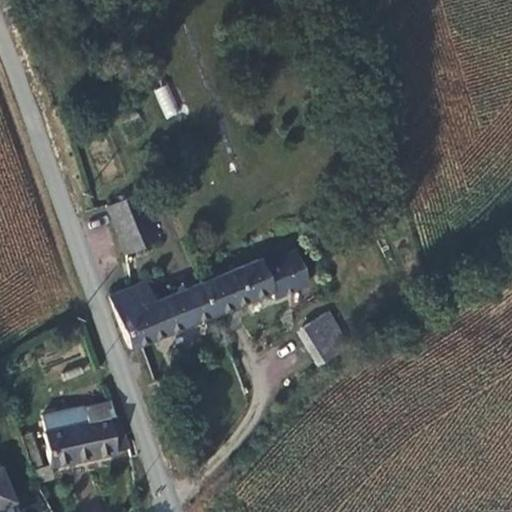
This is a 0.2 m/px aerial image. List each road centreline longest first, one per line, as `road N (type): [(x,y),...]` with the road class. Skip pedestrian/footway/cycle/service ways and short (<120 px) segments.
road 1 (tertiary): [(0,32),(174,511)]
road 2 (unknown): [(177,511),(247,434),(279,358)]
